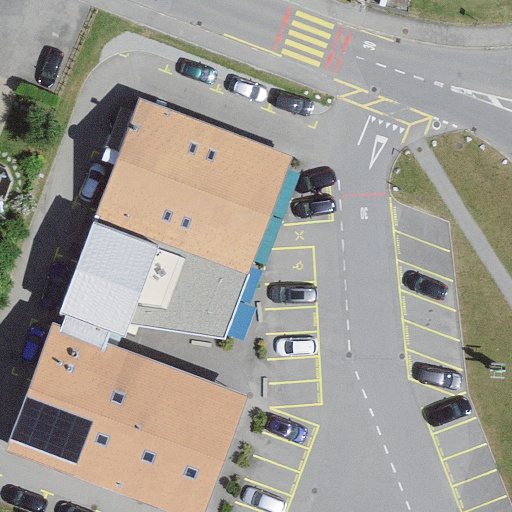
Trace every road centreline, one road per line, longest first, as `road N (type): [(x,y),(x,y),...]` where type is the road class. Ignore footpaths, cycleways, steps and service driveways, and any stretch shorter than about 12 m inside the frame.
road 1 (residential): [(374,65),(363,296),(433,511)]
road 2 (residential): [(202,0),(374,65)]
road 3 (residential): [(374,65),(511,99)]
